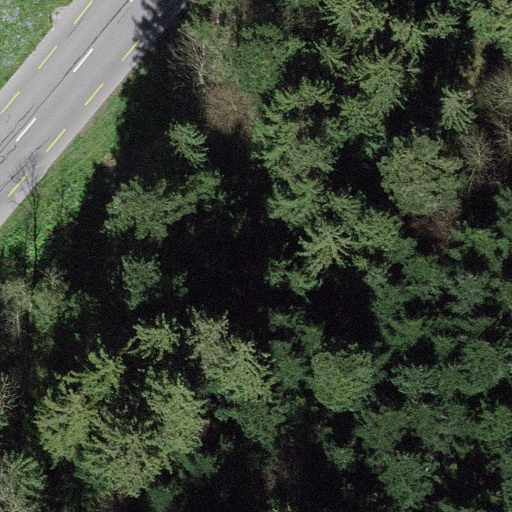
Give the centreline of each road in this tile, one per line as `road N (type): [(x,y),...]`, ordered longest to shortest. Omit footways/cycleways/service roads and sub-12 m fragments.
road 1 (track): [(325,511),(269,392),(154,0)]
road 2 (primary): [(0,159),(132,0)]
